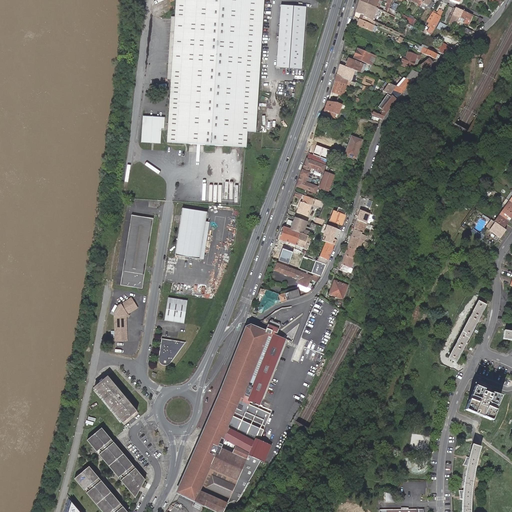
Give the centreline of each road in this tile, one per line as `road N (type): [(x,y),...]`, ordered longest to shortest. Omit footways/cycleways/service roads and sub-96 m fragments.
road 1 (residential): [(492,20),(426,73),(381,131),(324,286),(260,317),(242,315)]
road 2 (secondary): [(214,345),(337,0)]
road 3 (residential): [(242,315),(351,0)]
road 4 (residential): [(440,511),(442,448),(481,349)]
